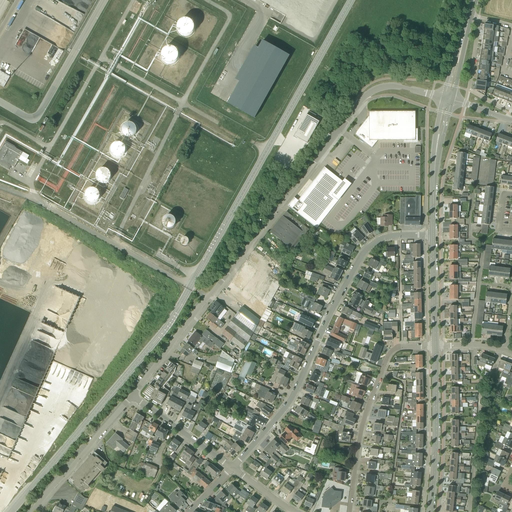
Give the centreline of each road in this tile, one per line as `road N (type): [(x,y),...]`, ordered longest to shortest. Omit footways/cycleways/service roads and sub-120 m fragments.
road 1 (unclassified): [(133,394),(355,106)]
road 2 (residential): [(232,467),(292,396),(362,253),(386,236),(433,234)]
road 3 (unclassified): [(189,285),(349,0)]
road 4 (unclassified): [(9,511),(189,285)]
road 5 (residential): [(348,511),(360,429),(387,356),(401,346),(435,346)]
road 6 (tertiary): [(430,511),(435,346)]
road 7 (unclassified): [(31,511),(133,394)]
road 8 (tertiary): [(433,234),(434,164),(447,98)]
road 9 (residential): [(232,467),(133,394)]
